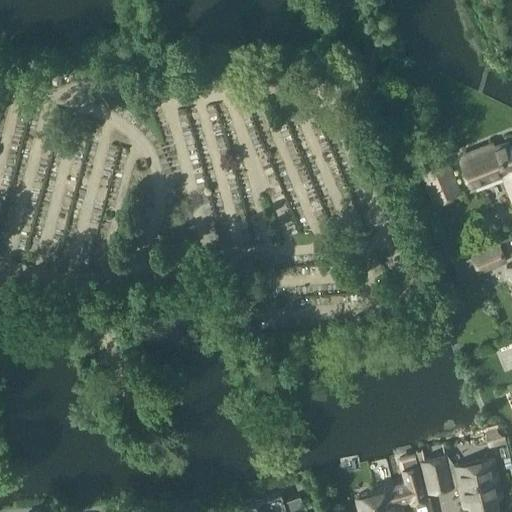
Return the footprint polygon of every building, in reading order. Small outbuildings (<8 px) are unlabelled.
[(413,140),(404,143),(416,176),(420,174),(421,174),(421,175),(433,203),(441,200),(451,196),(460,193),(448,162),(433,168),(425,172),(413,140)] [(502,176),(511,201),(511,152),(508,143),(494,149),(492,145),(458,159),(471,189),(502,176)] [(477,272),(506,261),(499,245),(471,256),(477,272)] [(405,483),(358,495),(362,511),(400,511),(398,502),(409,499),(410,503),(426,499),(417,465),(414,454),(398,458),(401,469),(405,483)] [(455,467),(448,468),(446,455),(422,460),(422,459),(421,460),(428,491),(452,486),(459,484),(461,496),(467,495),(471,511),(498,511),(495,497),(501,495),(493,458),(455,466),(455,467)] [(307,511),(307,509),(305,510),(299,495),(283,501),(281,494),(243,507),(244,511),(307,511)]
